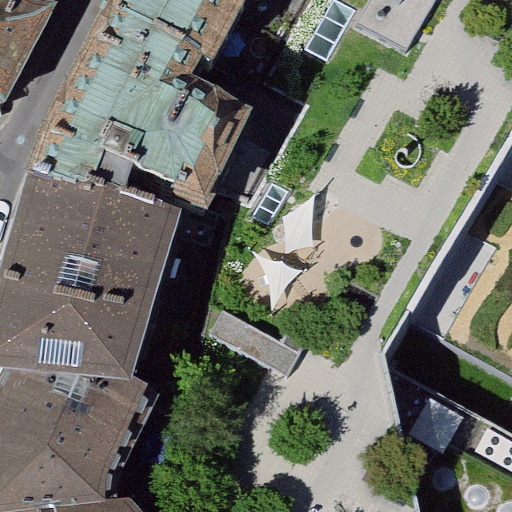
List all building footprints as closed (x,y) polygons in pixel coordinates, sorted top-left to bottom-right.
[(25,0),(0,0),(0,123),(23,117),(69,19),(25,0)] [(140,0),(118,44),(209,94),(255,0),(140,0)] [(410,67),(448,0),(385,0),(363,40),(410,67)] [(260,124),(209,94),(118,44),(51,188),(204,229),(209,212),(228,221),(233,205),(260,124)] [(511,511),(511,161),(393,371),(422,511),(511,511)] [(147,397),(204,229),(51,188),(0,364),(0,381),(32,387),(147,397)] [(292,388),(304,365),(231,325),(219,348),(292,388)] [(168,409),(147,397),(32,387),(0,441),(0,511),(131,511),(130,490),(168,409)]
